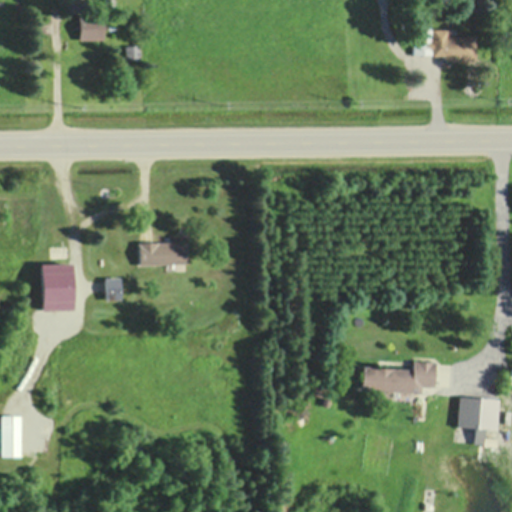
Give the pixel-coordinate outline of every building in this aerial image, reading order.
[(105,36),(78,37),(77,11),(105,11),(105,36)] [(475,36),(475,60),(444,60),(444,55),(432,55),(432,53),(413,53),(413,28),(447,28),(447,35),(475,36)] [(140,44),(139,58),(126,58),(126,43),(140,44)] [(157,238),(157,239),(172,238),(172,239),(185,239),(186,260),(138,261),(137,242),(136,242),(136,239),(157,238)] [(71,306),(39,307),(38,262),(69,261),(71,306)] [(119,296),(103,296),(103,274),(119,274),(119,296)] [(433,362),(431,387),(419,386),(418,393),(410,392),(409,401),(377,399),(377,388),(359,387),(361,365),(410,369),(411,360),(433,362)] [(496,398),(493,428),(483,427),(481,443),(471,442),(472,427),(454,425),(456,394),(496,398)] [(18,455),(0,455),(0,414),(18,414),(18,455)]
